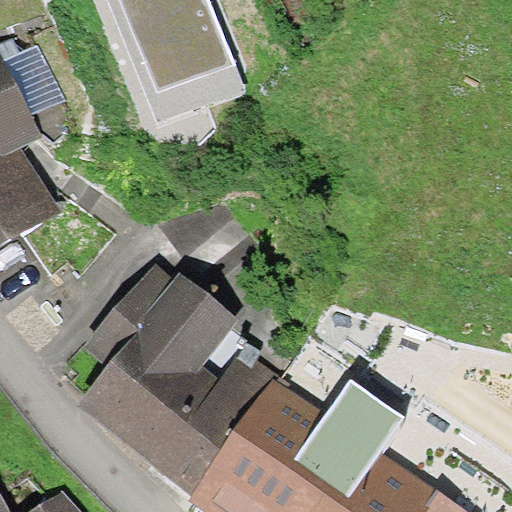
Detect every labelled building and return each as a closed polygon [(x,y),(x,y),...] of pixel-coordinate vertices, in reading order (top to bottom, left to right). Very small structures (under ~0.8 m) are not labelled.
[(246,91),(210,0),(110,0),(159,125),(246,91)] [(40,42),(3,59),(30,115),(66,98),(40,42)] [(0,53),(0,247),(60,209),(20,147),(42,137),(30,115),(3,59),(0,53)] [(112,360),(77,405),(190,492),(271,376),(275,373),(258,360),(251,369),(236,357),(220,378),(203,365),(239,318),(179,272),(175,278),(154,262),(91,344),(112,360)] [(327,414),(271,376),(190,492),(187,497),(208,511),(425,511),(440,492),(381,451),(405,417),(351,379),(327,414)] [(0,511),(12,511),(0,489),(0,511)] [(80,511),(64,491),(30,511),(80,511)] [(469,511),(440,492),(425,511),(469,511)]
